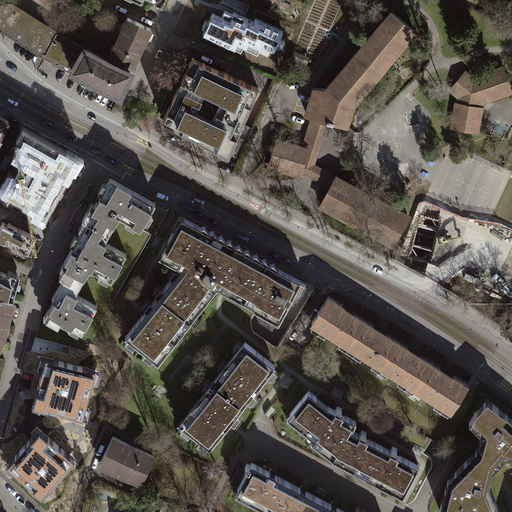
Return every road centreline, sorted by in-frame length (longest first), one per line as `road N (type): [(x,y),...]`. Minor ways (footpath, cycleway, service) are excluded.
road 1 (tertiary): [(511,351),(445,305),(80,111),(0,54)]
road 2 (tertiary): [(99,152),(404,312),(511,389)]
road 3 (residential): [(99,152),(39,277),(0,413)]
road 4 (residential): [(392,511),(246,436)]
